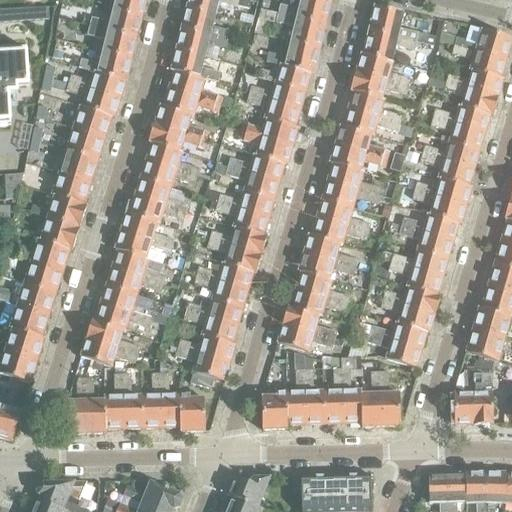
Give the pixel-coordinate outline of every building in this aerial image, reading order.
[(41,7),(40,0),(19,0),(20,9),(41,7)] [(146,0),(114,0),(112,11),(142,19),(146,0)] [(236,0),(187,0),(186,9),(215,16),(218,5),(237,9),(238,8),(239,1),(236,0)] [(325,26),(331,2),(322,0),(300,0),(298,10),(278,5),(276,14),(325,26)] [(239,1),(238,8),(249,10),(251,4),(243,2),(239,1)] [(374,8),(368,32),(416,44),(433,49),(436,39),(400,30),(403,15),(381,9),(379,9),(374,8)] [(49,9),(39,10),(39,22),(50,21),(49,9)] [(186,9),(180,30),(228,42),(230,33),(212,28),(215,16),(186,9)] [(20,10),(12,11),(13,24),(21,23),(20,10)] [(28,10),(20,10),(21,23),(29,23),(28,10)] [(39,10),(28,10),(29,23),(39,22),(39,10)] [(12,11),(4,11),(5,24),(13,24),(12,11)] [(136,40),(142,19),(112,11),(109,23),(91,19),(89,28),(136,40)] [(274,24),(276,14),(265,11),(261,11),(259,20),(274,24)] [(319,50),(325,26),(276,14),(274,24),(293,28),(290,43),(319,50)] [(241,16),(240,22),(251,25),(253,19),(241,16)] [(89,28),(86,37),(104,41),(101,53),(131,61),(136,40),(89,28)] [(180,30),(175,50),(205,58),(208,46),(226,51),(226,50),(239,53),(241,45),(237,44),(228,42),(180,30)] [(456,39),(453,48),(506,63),(511,41),(511,39),(482,31),(477,44),(456,39)] [(368,32),(362,56),(392,64),(396,48),(414,52),(416,44),(368,32)] [(230,33),(228,42),(237,44),(239,35),(230,33)] [(441,36),(439,44),(454,47),(456,39),(441,36)] [(319,50),(290,43),(286,58),(268,54),(266,64),(278,67),(311,76),(313,77),(319,50)] [(501,80),(506,63),(453,48),(451,56),(471,62),(468,72),(471,73),(501,80)] [(0,127),(11,127),(9,104),(9,94),(17,94),(17,88),(28,87),(26,50),(16,51),(1,52),(0,51),(0,127)] [(175,50),(170,72),(174,72),(207,80),(218,82),(220,74),(202,69),(205,58),(175,50)] [(55,51),(53,59),(54,59),(61,61),(63,53),(55,51)] [(81,59),(78,68),(94,73),(126,82),(127,77),(131,61),(101,53),(99,63),(81,59)] [(358,63),(355,76),(408,90),(411,81),(391,75),(394,65),(392,64),(362,56),(360,55),(358,63)] [(311,76),(278,67),(276,75),(261,70),(258,80),(273,85),(305,94),(311,76)] [(45,77),(44,78),(51,79),(53,80),(56,70),(47,68),(46,68),(45,77)] [(174,72),(168,90),(220,107),(231,110),(233,102),(203,92),(207,80),(174,72)] [(72,76),(69,84),(120,101),(126,82),(94,73),(91,82),(72,76)] [(503,81),(501,80),(471,73),(468,81),(448,76),(446,83),(498,99),(503,81)] [(355,76),(350,93),(352,94),(383,101),(385,92),(406,98),(408,90),(355,76)] [(44,78),(42,91),(51,93),(53,80),(51,79),(44,78)] [(446,83),(443,93),(463,99),(460,108),(490,117),(492,118),(498,99),(446,83)] [(69,84),(67,92),(71,93),(69,101),(80,104),(79,107),(112,118),(114,119),(120,101),(69,84)] [(250,88),(248,96),(300,111),(305,94),(273,85),(271,93),(250,88)] [(220,107),(168,90),(162,108),(192,117),(191,118),(194,119),(197,109),(217,116),(220,107)] [(352,94),(347,112),(400,126),(402,118),(382,112),(385,102),(383,101),(352,94)] [(300,111),(248,96),(245,105),(265,111),(262,121),(265,122),(295,130),(295,129),(300,111)] [(79,107),(71,130),(105,140),(112,118),(79,107)] [(160,107),(154,126),(207,142),(209,134),(188,127),(191,118),(192,117),(162,108),(160,107)] [(490,117),(460,108),(458,107),(455,117),(435,111),(433,119),(485,134),(490,117)] [(38,108),(36,120),(43,121),(45,122),(48,110),(38,108)] [(397,135),(400,126),(347,112),(342,129),(372,138),(375,139),(377,129),(397,135)] [(485,134),(433,119),(430,128),(450,134),(449,140),(447,144),(479,153),(485,134)] [(295,130),(265,122),(263,130),(242,124),(240,133),(292,149),(298,130),(295,129),(295,130)] [(207,142),(154,126),(148,143),(151,144),(181,153),(183,144),(204,151),(205,148),(207,142)] [(372,138),(342,129),(340,128),(334,147),(387,162),(390,153),(370,147),(372,138)] [(34,129),(32,141),(41,143),(43,131),(34,129)] [(71,130),(64,152),(97,163),(105,140),(71,130)] [(292,149),(240,133),(228,130),(226,137),(237,140),(237,142),(258,148),(255,156),(284,166),(287,167),(292,149)] [(32,141),(29,153),(38,155),(41,143),(32,141)] [(181,153),(151,144),(145,161),(197,178),(200,171),(180,164),(184,154),(181,153)] [(479,153),(447,144),(445,153),(425,147),(422,156),(474,171),(479,153)] [(334,147),(329,165),(332,166),(332,165),(362,173),(365,164),(385,170),(387,162),(334,147)] [(97,163),(64,152),(60,165),(53,163),(50,170),(58,172),(91,182),(97,163)] [(420,165),(422,156),(408,152),(405,160),(420,165)] [(284,166),(255,156),(253,155),(250,166),(229,160),(227,169),(279,184),(284,166)] [(394,156),(392,163),(402,166),(404,159),(394,156)] [(474,171),(422,156),(420,165),(440,171),(437,180),(439,181),(469,190),(469,189),(474,171)] [(197,178),(145,161),(139,179),(172,190),(175,181),(195,187),(197,178)] [(399,175),(402,166),(392,163),(388,172),(399,175)] [(332,166),(327,182),(379,198),(382,190),(362,184),(364,174),(362,173),(332,165),(332,166)] [(279,184),(227,169),(216,166),(213,173),(225,177),(224,177),(245,183),(242,192),(274,202),(279,184)] [(58,172),(50,197),(53,198),(83,207),(83,206),(91,182),(58,172)] [(5,176),(4,177),(5,201),(17,201),(22,175),(14,176),(5,176)] [(139,179),(134,198),(186,215),(188,206),(169,200),(172,190),(139,179)] [(469,190),(439,181),(436,190),(416,184),(414,193),(466,208),(471,189),(469,189),(469,190)] [(327,182),(321,201),(354,211),(357,201),(377,207),(379,198),(327,182)] [(414,193),(416,184),(410,182),(407,191),(414,193)] [(206,192),(204,201),(211,204),(269,220),(274,202),(242,192),(239,202),(206,192)] [(466,208),(414,193),(411,201),(431,207),(429,216),(461,225),(466,208)] [(46,220),(46,221),(78,231),(86,207),(83,206),(83,207),(53,198),(49,211),(46,220)] [(134,198),(128,215),(158,224),(161,226),(163,217),(183,223),(186,215),(134,198)] [(354,211),(321,201),(316,220),(369,235),(371,226),(351,220),(354,211)] [(191,204),(187,215),(197,218),(201,207),(191,204)] [(269,220),(211,204),(209,212),(234,219),(231,229),(234,230),(234,229),(264,238),(269,220)] [(33,206),(30,215),(46,220),(49,211),(33,206)] [(10,207),(0,207),(0,222),(11,222),(10,207)] [(388,220),(391,208),(384,207),(381,219),(388,220)] [(126,214),(119,233),(172,250),(175,241),(155,235),(158,224),(128,215),(126,214)] [(391,215),(388,225),(391,226),(401,228),(403,219),(404,218),(391,215)] [(461,225),(429,216),(426,215),(424,225),(403,219),(401,228),(453,244),(458,226),(461,227),(461,225)] [(36,218),(33,228),(43,231),(39,241),(72,251),(78,231),(46,221),(36,218)] [(366,243),(369,235),(316,220),(311,237),(343,247),(346,238),(366,243)] [(511,223),(507,221),(500,244),(511,247),(511,223)] [(398,237),(401,228),(391,226),(389,234),(398,237)] [(453,244),(401,228),(398,237),(418,243),(416,252),(448,262),(453,244)] [(234,229),(234,230),(231,238),(211,233),(208,241),(261,257),(266,238),(264,238),(234,229)] [(172,250),(119,233),(114,251),(116,251),(146,261),(149,252),(169,258),(172,250)] [(308,236),(303,256),(356,271),(359,262),(338,256),(341,246),(311,237),(308,236)] [(36,240),(29,262),(63,273),(69,252),(72,252),(72,251),(39,241),(36,240)] [(261,257),(208,241),(206,250),(226,256),(224,265),(253,275),(255,275),(261,257)] [(511,247),(500,244),(494,266),(511,270),(511,247)] [(116,251),(111,270),(163,286),(165,278),(146,271),(149,261),(146,261),(116,251)] [(393,256),(390,264),(442,279),(448,262),(416,252),(413,261),(393,256)] [(353,279),(356,271),(303,256),(298,273),(300,274),(301,273),(330,282),(333,273),(353,279)] [(63,273),(29,262),(22,284),(56,295),(63,273)] [(198,268),(196,277),(248,292),(253,275),(224,265),(221,264),(218,274),(198,268)] [(442,279),(391,264),(388,273),(408,279),(405,289),(407,289),(437,298),(437,297),(442,279)] [(511,270),(494,266),(487,288),(511,294),(511,270)] [(111,270),(105,288),(137,298),(140,288),(160,295),(163,286),(111,270)] [(300,274),(295,292),(348,307),(350,298),(330,293),(333,282),(330,282),(301,273),(300,274)] [(248,292),(196,277),(193,285),(213,291),(210,301),(243,310),(248,292)] [(180,283),(178,291),(187,294),(190,286),(180,283)] [(56,295),(22,284),(15,306),(49,317),(56,295)] [(105,288),(99,305),(151,322),(164,326),(167,318),(162,316),(134,307),(137,298),(105,288)] [(478,309),(478,311),(511,320),(511,294),(487,288),(481,310),(478,309)] [(0,289),(0,301),(8,304),(11,292),(0,289)] [(437,298),(407,289),(404,298),(385,292),(382,301),(434,317),(440,298),(437,297),(437,298)] [(345,316),(348,307),(295,292),(290,309),(320,317),(320,319),(322,320),(325,310),(345,316)] [(188,304),(185,313),(238,328),(243,310),(210,301),(208,310),(188,304)] [(382,301),(380,310),(399,316),(397,325),(427,333),(426,334),(429,335),(434,317),(382,301)] [(99,305),(94,322),(126,332),(129,324),(148,331),(151,322),(99,305)] [(49,317),(15,306),(8,329),(11,330),(41,340),(42,339),(49,317)] [(165,307),(162,316),(167,318),(169,318),(172,309),(171,308),(165,307)] [(317,328),(320,319),(320,317),(290,309),(288,308),(283,325),(334,341),(336,333),(317,328)] [(478,311),(472,332),(505,342),(511,320),(478,311)] [(232,346),(238,328),(185,313),(183,322),(203,327),(200,338),(202,338),(235,348),(235,347),(232,346)] [(126,332),(94,322),(91,321),(85,340),(138,357),(140,349),(121,342),(124,334),(126,334),(126,332)] [(427,333),(397,325),(395,324),(392,334),(372,328),(369,336),(421,351),(426,334),(427,333)] [(283,325),(276,345),(277,346),(309,355),(312,345),(332,351),(334,341),(283,325)] [(11,330),(4,352),(37,362),(44,340),(42,339),(41,340),(11,330)] [(367,360),(371,346),(367,345),(369,336),(362,334),(355,332),(353,338),(350,346),(347,360),(353,360),(361,360),(367,360)] [(505,342),(472,332),(465,354),(477,358),(494,363),(499,364),(505,342)] [(416,370),(421,351),(369,336),(367,345),(371,346),(388,351),(385,361),(416,370)] [(179,341),(177,349),(230,365),(235,348),(202,338),(200,347),(179,341)] [(135,366),(136,361),(138,357),(85,340),(79,359),(81,359),(79,365),(89,368),(91,362),(112,369),(115,359),(135,366)] [(230,365),(177,349),(174,358),(195,364),(192,374),(194,374),(214,381),(224,384),(230,365)] [(37,362),(4,352),(0,363),(0,375),(19,381),(30,385),(37,362)] [(304,358),(295,356),(295,372),(304,372),(304,358)] [(312,371),(312,361),(304,358),(304,372),(312,371)] [(479,359),(475,373),(482,373),(491,374),(491,373),(494,363),(479,359)] [(353,371),(353,360),(347,360),(342,360),(342,371),(350,371),(353,371)] [(324,427),(323,392),(313,392),(312,371),(304,372),(304,392),(305,427),(324,427)] [(333,392),(323,392),(324,427),(343,426),(342,371),(333,371),(333,392)] [(361,426),(362,395),(362,391),(351,391),(350,371),(342,371),(343,426),(361,426)] [(304,392),(304,372),(295,372),(296,394),(286,394),(287,428),(305,427),(304,392)] [(474,427),(473,373),(464,373),(465,395),(454,395),(455,427),(474,427)] [(482,390),(482,373),(473,373),(474,427),(493,426),(493,394),(482,394),(482,390)] [(491,374),(482,373),(482,390),(491,390),(491,374)] [(211,391),(214,381),(194,374),(190,385),(211,391)] [(362,395),(361,426),(361,429),(380,429),(379,374),(370,374),(371,395),(362,395)] [(388,395),(388,374),(379,374),(380,429),(400,428),(400,419),(399,409),(399,395),(388,395)] [(0,388),(7,391),(15,393),(19,381),(0,375),(0,388)] [(151,396),(142,396),(142,431),(161,430),(160,375),(152,375),(151,375),(151,396)] [(165,375),(160,375),(161,430),(180,430),(179,396),(169,396),(168,375),(165,375)] [(114,397),(103,397),(104,401),(105,401),(106,432),(125,431),(123,376),(115,376),(114,376),(114,397)] [(131,376),(123,376),(125,431),(142,431),(142,396),(132,396),(131,376)] [(94,379),(85,380),(86,436),(106,436),(106,432),(105,401),(104,401),(94,401),(94,379)] [(67,403),(67,437),(86,436),(85,380),(78,380),(76,385),(77,403),(67,403)] [(15,393),(7,391),(0,413),(0,439),(11,443),(21,411),(11,408),(15,393)] [(276,398),(262,399),(263,432),(287,432),(287,428),(286,394),(276,395),(276,398)] [(189,396),(179,396),(180,430),(180,434),(205,433),(204,400),(189,400),(189,396)] [(486,511),(485,474),(466,475),(467,506),(476,506),(475,511),(486,511)] [(492,475),(485,474),(486,511),(494,511),(495,506),(505,506),(508,475),(492,475)] [(447,511),(447,475),(429,476),(430,505),(439,505),(439,511),(447,511)] [(467,506),(466,475),(447,475),(447,511),(456,511),(457,505),(465,504),(465,506),(467,506)] [(338,478),(325,478),(325,511),(348,511),(349,508),(348,477),(338,478)] [(357,477),(348,477),(349,508),(348,511),(372,511),(371,477),(357,477)] [(320,478),(301,478),(302,511),(325,511),(325,478),(320,478)] [(227,498),(231,499),(257,509),(269,479),(252,479),(249,485),(235,479),(227,498)] [(301,479),(292,479),(292,491),(301,491),(301,479)] [(63,511),(86,511),(87,511),(68,504),(70,497),(80,501),(87,484),(42,485),(38,487),(36,492),(38,496),(39,497),(37,501),(63,511)] [(141,503),(162,511),(173,511),(174,511),(180,509),(183,501),(180,496),(150,484),(145,495),(127,488),(123,498),(140,505),(141,503)] [(262,511),(263,511),(257,509),(231,499),(226,511),(262,511)] [(113,511),(117,511),(120,504),(108,500),(105,508),(113,511)] [(37,501),(32,511),(63,511),(37,501)] [(162,511),(141,503),(140,505),(137,511),(136,511),(120,504),(117,511),(162,511)]
